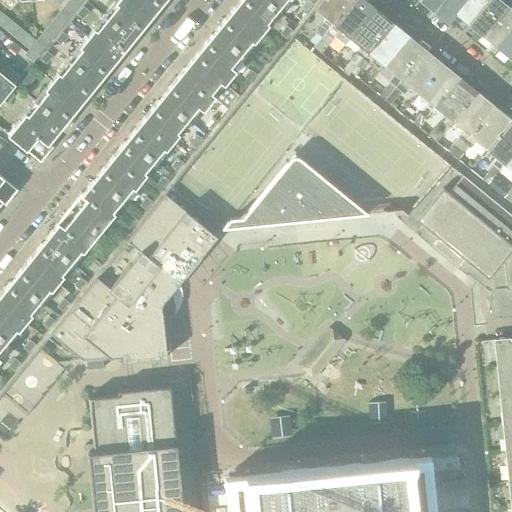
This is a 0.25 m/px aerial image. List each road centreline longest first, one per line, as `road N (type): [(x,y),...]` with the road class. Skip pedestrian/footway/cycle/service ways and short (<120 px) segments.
road 1 (residential): [(44,190),(200,0)]
road 2 (residential): [(392,0),(511,98)]
